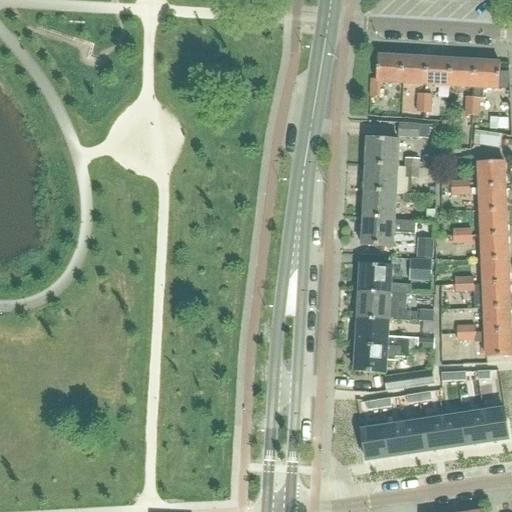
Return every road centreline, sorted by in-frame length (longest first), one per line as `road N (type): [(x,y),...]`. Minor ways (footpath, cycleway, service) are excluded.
road 1 (tertiary): [(303,154),(276,344),(266,511)]
road 2 (tertiary): [(288,510),(303,154)]
road 3 (residential): [(511,479),(288,510)]
road 4 (residential): [(327,21),(511,34)]
road 5 (tertiary): [(303,154),(327,21)]
